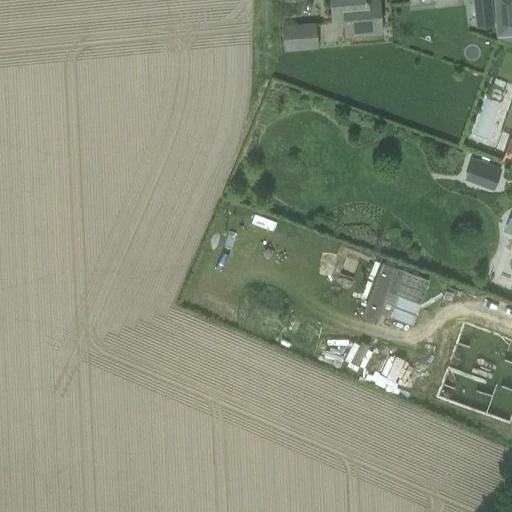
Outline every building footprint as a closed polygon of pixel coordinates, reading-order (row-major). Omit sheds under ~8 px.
[(347,20),(348,35),(381,32),(378,0),(329,0),(332,22),(347,20)] [(437,2),(436,0),(472,0),(474,11),(491,9),(489,0),(411,0),(412,4),(437,2)] [(511,0),(492,0),(495,38),(511,36),(511,0)] [(282,27),(284,49),(315,46),(314,25),(282,27)] [(471,157),(463,180),(486,188),(488,184),(494,186),(501,168),(471,157)] [(481,353),(472,378),(483,382),(473,410),(473,411),(509,424),(511,416),(511,341),(500,337),(499,338),(493,357),(481,353)]
